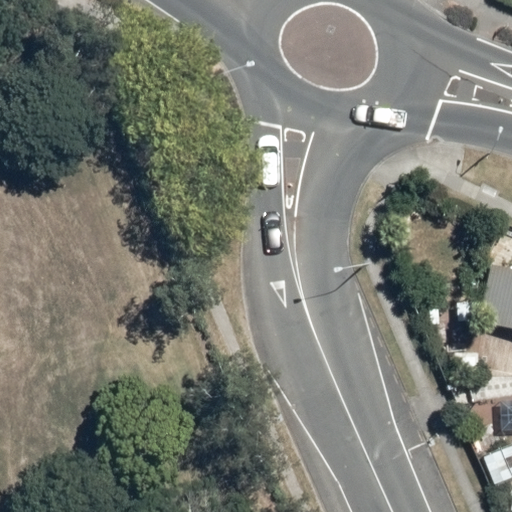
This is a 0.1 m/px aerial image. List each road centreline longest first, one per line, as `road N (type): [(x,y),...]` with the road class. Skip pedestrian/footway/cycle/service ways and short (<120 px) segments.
road 1 (tertiary): [(307,102),(290,206),(293,268),(393,511)]
road 2 (secondary): [(382,0),(431,41),(511,73)]
road 3 (secondary): [(511,130),(387,99)]
